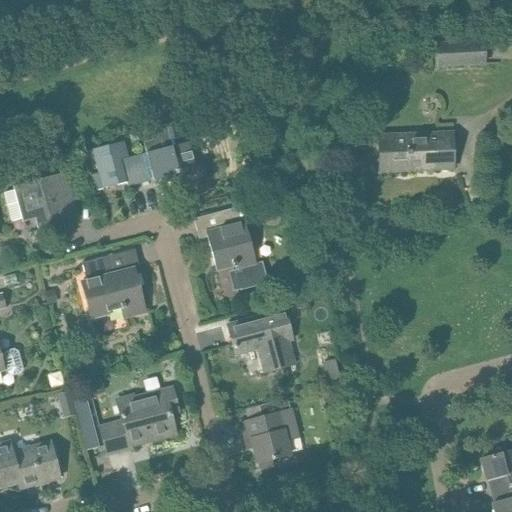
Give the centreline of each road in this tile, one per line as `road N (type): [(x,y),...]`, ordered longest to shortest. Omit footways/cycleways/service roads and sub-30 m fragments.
road 1 (residential): [(211,485),(153,231),(90,240)]
road 2 (residential): [(446,511),(432,405),(443,387),(511,370)]
